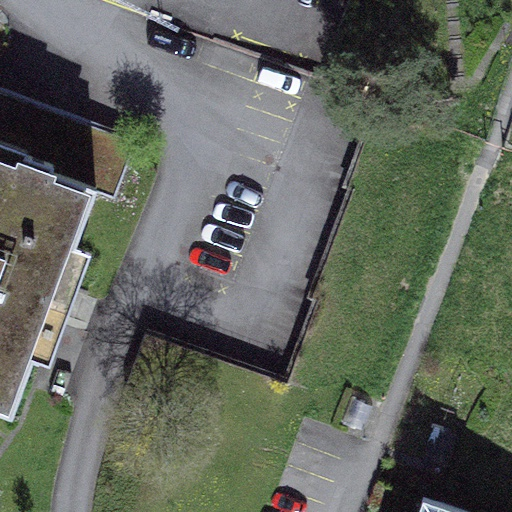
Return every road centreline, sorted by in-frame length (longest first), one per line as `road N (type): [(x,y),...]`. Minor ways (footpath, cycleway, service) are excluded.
road 1 (residential): [(65,511),(70,454),(168,207),(169,164),(116,90)]
road 2 (residential): [(23,0),(116,90)]
